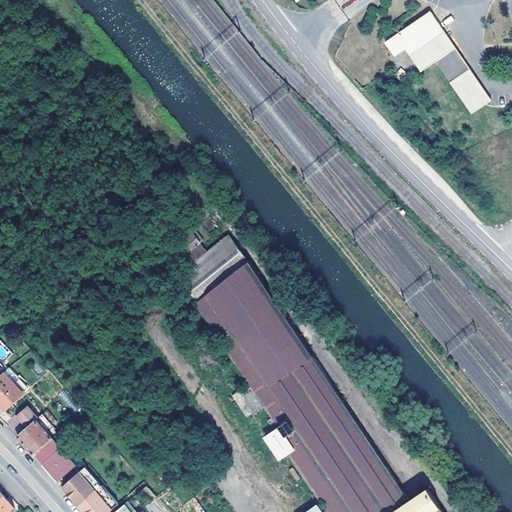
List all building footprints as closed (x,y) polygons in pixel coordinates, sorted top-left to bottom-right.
[(456,77),(474,65),(435,7),(390,39),(399,52),(410,44),(426,67),(441,57),(456,77)] [(474,65),(456,77),(460,83),(479,71),(474,65)] [(203,207),(184,183),(178,187),(172,179),(163,186),(174,200),(165,207),(174,218),(183,211),(189,217),(203,207)] [(398,511),(412,503),(359,425),(252,266),(230,237),(206,255),(198,246),(201,244),(194,235),(182,245),(184,248),(179,253),(183,258),(172,268),(189,292),(182,297),(193,310),(196,307),(210,328),(209,330),(213,336),(215,335),(223,346),(220,348),(226,358),(230,355),(245,377),(240,380),(247,390),(235,398),(250,420),(266,409),(275,421),(271,424),(278,434),(268,441),(283,462),(290,458),(323,511),(398,511)] [(150,258),(138,268),(143,275),(156,265),(150,258)] [(143,275),(138,268),(126,278),(132,284),(143,275)] [(338,344),(320,320),(313,326),(331,349),(338,344)] [(355,365),(341,347),(334,353),(385,421),(395,414),(357,364),(355,365)] [(225,359),(240,380),(245,377),(230,355),(226,358),(225,359)] [(30,389),(11,368),(8,371),(5,373),(24,395),(30,389)] [(24,395),(5,373),(2,376),(0,377),(0,404),(6,411),(24,395)] [(16,417),(27,428),(36,420),(38,418),(27,407),(16,417)] [(36,456),(58,482),(70,471),(77,465),(53,438),(36,420),(27,428),(18,436),(26,445),(32,452),(36,456)] [(81,472),(64,488),(80,506),(98,490),(81,472)] [(98,490),(114,509),(120,504),(103,485),(98,490)] [(98,490),(80,506),(84,511),(111,511),(114,509),(98,490)] [(444,511),(430,491),(412,503),(398,511),(444,511)] [(4,496),(0,500),(0,511),(10,511),(14,508),(10,503),(4,496)]
